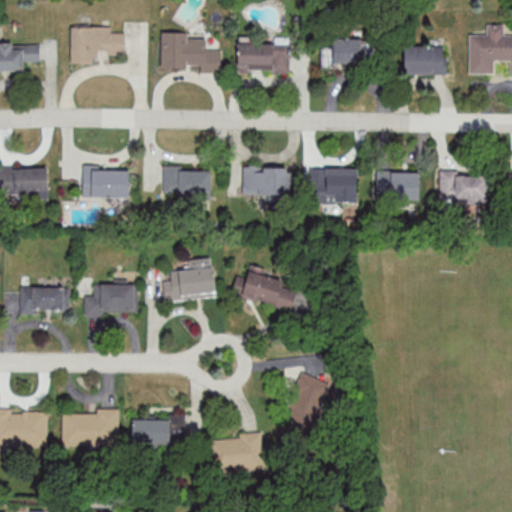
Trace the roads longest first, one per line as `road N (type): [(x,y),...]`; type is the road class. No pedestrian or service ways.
road 1 (residential): [(511,122),(0,119)]
road 2 (residential): [(186,362),(214,385),(236,382),(242,351),(225,339),(204,344),(186,362),(0,359)]
